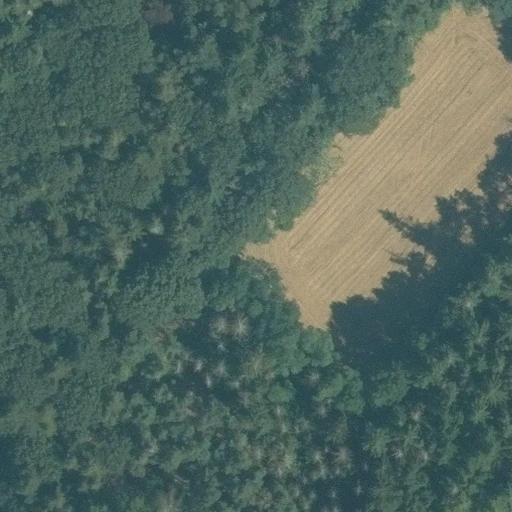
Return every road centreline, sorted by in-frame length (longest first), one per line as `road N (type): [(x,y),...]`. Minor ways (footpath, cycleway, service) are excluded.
road 1 (track): [(105,335),(420,0)]
road 2 (track): [(36,511),(75,384),(105,335)]
road 3 (track): [(105,335),(0,224)]
